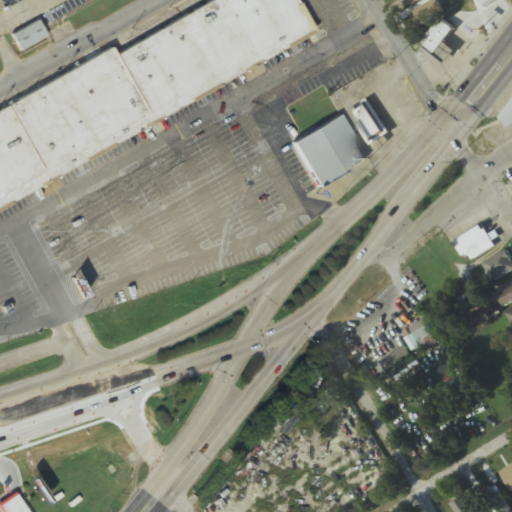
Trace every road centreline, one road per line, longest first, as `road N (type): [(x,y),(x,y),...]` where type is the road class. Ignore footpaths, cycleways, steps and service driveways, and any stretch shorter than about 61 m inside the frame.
road 1 (trunk): [(450,130),(281,274),(181,333),(0,400)]
road 2 (trunk): [(0,436),(241,349),(313,312)]
road 3 (secondary): [(324,241),(271,304),(134,511)]
road 4 (residential): [(511,221),(373,0)]
road 5 (secondary): [(159,511),(313,312)]
road 6 (residential): [(427,511),(313,312)]
road 7 (trunk): [(313,312),(410,198),(450,130)]
road 8 (residential): [(0,94),(169,0)]
road 9 (residential): [(367,253),(392,255),(511,152)]
road 10 (tertiary): [(176,493),(90,368)]
road 11 (residential): [(394,511),(511,439)]
